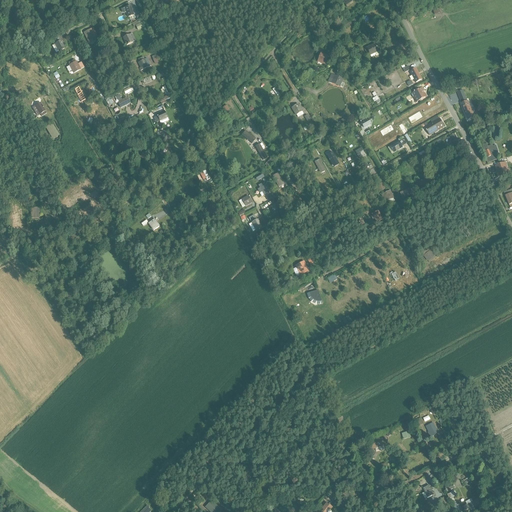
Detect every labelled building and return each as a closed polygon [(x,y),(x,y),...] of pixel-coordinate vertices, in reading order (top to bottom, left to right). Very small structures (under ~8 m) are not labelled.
[(126,13),(128,18),(134,16),(130,6),(125,8),(126,13)] [(442,8),(425,13),(426,17),(434,14),(434,15),(442,13),(442,11),(443,10),(442,8)] [(138,31),(145,27),(143,22),(142,20),(133,24),(134,27),(136,26),(138,31)] [(88,40),(94,37),(95,37),(91,30),(84,33),(88,40)] [(122,38),(126,46),(133,43),(135,42),(132,34),(129,35),(122,38)] [(52,40),(55,45),(61,41),(58,36),(52,40)] [(56,53),(59,52),(59,53),(66,49),(62,41),(61,41),(55,45),(53,46),(56,53)] [(371,58),(376,55),(376,56),(381,54),(376,44),(366,48),(370,56),(371,58)] [(317,62),(325,65),(329,56),(320,53),(317,62)] [(147,58),(145,59),(140,62),(138,63),(140,68),(139,69),(140,71),(148,68),(151,66),(147,58)] [(69,66),(73,74),(81,69),(78,64),(77,62),(70,66),(69,66)] [(415,69),(409,72),(416,83),(421,80),(415,69)] [(340,87),(343,88),(344,84),(342,83),(343,80),(334,76),(331,74),(328,82),(331,83),(340,87)] [(132,86),(123,90),(126,95),(134,90),(132,86)] [(162,94),(164,93),(166,96),(160,99),(161,102),(170,98),(169,95),(165,87),(162,88),(162,89),(161,90),(162,94)] [(275,88),(272,90),(279,98),(281,96),(275,88)] [(411,94),(413,98),(416,103),(427,97),(425,95),(424,96),(422,93),(425,91),(423,88),(422,88),(418,90),(411,94)] [(120,95),(115,97),(121,108),(130,103),(127,98),(122,100),(120,95)] [(468,101),(461,104),(468,120),(475,117),(468,101)] [(40,115),(41,117),(47,114),(45,112),(46,111),(41,103),(35,107),(32,108),(37,117),(40,115)] [(298,118),(304,114),(302,112),(298,105),(292,108),(296,115),(298,118)] [(218,111),(222,118),(225,117),(226,119),(231,115),(228,110),(226,107),(218,111)] [(159,121),(167,118),(165,111),(157,115),(157,117),(158,117),(159,121)] [(415,114),(407,119),(412,126),(420,122),(415,114)] [(367,117),(360,121),(364,128),(371,124),(367,117)] [(440,119),(439,119),(432,124),(428,126),(425,128),(429,136),(444,127),(440,119)] [(53,139),(55,143),(60,140),(58,136),(60,135),(52,124),(45,128),(52,140),(53,139)] [(159,133),(158,130),(156,131),(160,142),(163,141),(169,138),(165,131),(160,133),(159,133)] [(245,131),(242,135),(252,144),(256,139),(245,131)] [(455,135),(447,138),(450,144),(453,143),(455,148),(457,146),(456,144),(459,143),(455,135)] [(407,143),(404,138),(399,141),(388,147),(391,152),(392,152),(398,148),(399,150),(402,148),(402,147),(407,143)] [(259,144),(255,146),(262,158),(263,160),(267,158),(259,144)] [(497,159),(495,153),(498,152),(496,145),(493,146),(492,145),(488,147),(487,147),(489,150),(485,152),(489,160),(487,161),(488,163),(497,159)] [(363,151),(361,148),(355,152),(359,159),(362,157),(360,153),(363,151)] [(144,153),(137,155),(139,161),(149,157),(147,152),(144,153)] [(332,152),(327,155),(334,168),(339,164),(332,152)] [(272,158),(265,163),(268,167),(274,161),(272,158)] [(320,160),(315,162),(320,173),(325,171),(320,160)] [(498,178),(510,174),(507,162),(495,166),(498,178)] [(205,171),(200,173),(203,179),(206,178),(207,180),(209,179),(205,171)] [(284,184),(278,173),(272,176),(278,188),(279,187),(280,188),(284,185),(284,184)] [(430,184),(426,178),(419,182),(422,189),(430,184)] [(385,189),(383,183),(377,185),(373,187),(376,193),(380,191),(385,189)] [(260,188),(258,190),(260,194),(262,192),(264,195),(267,193),(266,192),(270,190),(266,184),(263,186),(262,184),(258,186),(260,188)] [(412,198),(415,197),(410,188),(400,193),(403,199),(411,195),(412,198)] [(393,196),(394,196),(393,193),(392,194),(390,190),(381,195),(385,203),(388,201),(390,204),(395,201),(393,196)] [(241,200),(245,206),(245,207),(252,203),(248,196),(241,200)] [(210,204),(207,203),(206,206),(209,207),(207,213),(216,216),(219,207),(210,204)] [(277,204),(270,207),(273,213),(280,209),(277,204)] [(32,219),(40,218),(39,208),(31,208),(32,219)] [(159,218),(167,214),(166,210),(157,214),(159,218)] [(372,215),(371,216),(373,220),(375,219),(377,224),(383,220),(378,211),(372,214),(372,215)] [(254,215),(249,218),(251,223),(257,220),(254,215)] [(228,216),(220,218),(222,226),(230,224),(228,216)] [(367,222),(365,222),(365,220),(364,220),(364,217),(359,218),(360,221),(359,221),(360,229),(366,229),(365,224),(367,224),(367,222)] [(148,224),(153,231),(160,226),(155,219),(148,224)] [(249,224),(253,232),(255,231),(262,227),(258,219),(257,220),(251,223),(249,224)] [(424,256),(428,262),(428,261),(430,263),(436,258),(434,256),(435,256),(431,251),(428,248),(422,253),(424,256)] [(320,253),(307,260),(310,265),(318,261),(316,257),(321,254),(320,253)] [(295,266),(301,276),(309,271),(304,261),(295,266)] [(392,272),(391,273),(389,274),(392,279),(393,279),(395,282),(399,279),(395,272),(393,274),(392,272)] [(330,284),(337,280),(334,275),(328,279),(330,284)] [(313,281),(299,290),(300,291),(314,283),(313,281)] [(318,290),(309,293),(311,297),(313,300),(311,302),(316,305),(322,304),(318,290)] [(285,363),(279,369),(285,375),(291,368),(285,363)] [(249,399),(246,403),(253,409),(256,405),(255,405),(257,402),(256,401),(258,399),(254,396),(252,398),(251,397),(249,399)] [(428,433),(430,438),(439,434),(433,423),(426,427),(429,432),(428,433)] [(409,429),(405,429),(406,433),(402,434),(403,440),(411,438),(410,432),(409,432),(409,429)] [(215,437),(216,438),(214,441),(217,445),(223,438),(219,434),(215,437)] [(378,450),(379,449),(378,448),(382,446),(379,439),(365,444),(368,452),(374,449),(375,451),(376,450),(378,449),(378,450)] [(243,479),(239,483),(246,488),(248,489),(250,487),(248,485),(250,484),(247,482),(251,478),(245,473),(241,477),(243,479)] [(177,475),(172,480),(178,486),(183,481),(177,475)] [(464,481),(464,483),(463,484),(464,486),(467,485),(467,484),(471,482),(469,479),(468,478),(464,480),(464,481)] [(501,485),(490,491),(494,497),(504,491),(501,485)] [(432,496),(434,495),(429,486),(424,488),(425,492),(428,498),(429,498),(432,496)] [(341,493),(337,489),(336,490),(333,487),(331,489),(335,492),(338,495),(341,493)] [(335,496),(330,491),(329,492),(327,494),(333,501),(336,498),(337,497),(335,495),(335,496)] [(452,499),(452,498),(457,496),(455,492),(448,495),(448,496),(446,497),(441,499),(445,510),(450,508),(451,511),(462,511),(460,504),(459,505),(458,502),(456,502),(456,501),(455,502),(454,499),(452,499)] [(379,493),(370,498),(373,502),(381,498),(379,493)] [(154,498),(151,501),(155,506),(161,501),(156,495),(154,497),(154,498)] [(362,497),(351,502),(355,510),(366,505),(362,497)] [(463,507),(465,511),(470,508),(471,511),(474,510),(472,507),(480,502),(478,499),(473,501),(471,499),(466,502),(467,505),(463,507)] [(205,508),(210,511),(220,511),(221,511),(212,501),(205,508)] [(333,508),(326,503),(319,511),(331,511),(330,511),(333,508)]
